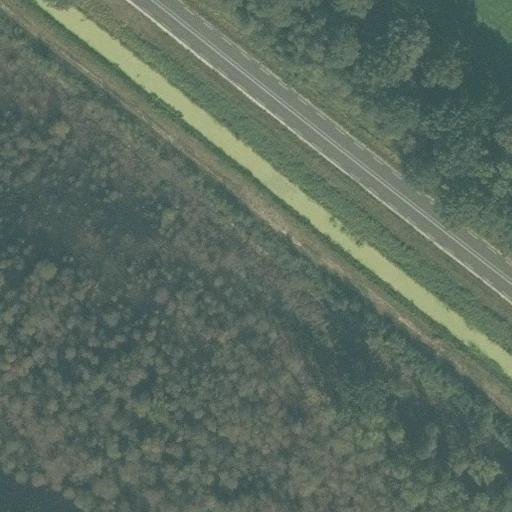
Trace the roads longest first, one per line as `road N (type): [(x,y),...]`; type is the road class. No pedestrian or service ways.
road 1 (track): [(511,409),(0,2)]
road 2 (primary): [(511,282),(155,0)]
road 3 (unclassified): [(511,149),(335,0)]
